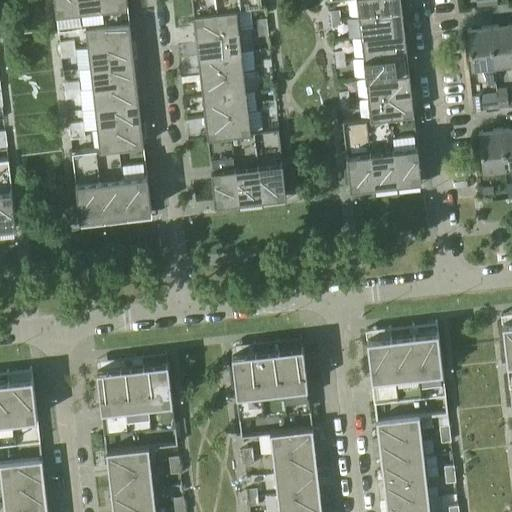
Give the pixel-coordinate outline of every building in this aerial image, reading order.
[(127,2),(126,0),(54,0),(55,10),(127,2)] [(402,11),(400,0),(356,0),(358,16),(402,11)] [(238,29),(236,9),(236,8),(192,13),(195,34),(238,29)] [(340,18),(339,9),(329,10),(330,19),(340,18)] [(404,31),(402,11),(358,16),(361,36),(404,31)] [(267,26),(266,18),(256,19),(257,27),(267,26)] [(341,26),(340,18),(330,19),(331,27),(341,26)] [(131,41),(130,33),(129,20),(85,25),(87,47),(131,41)] [(511,31),(511,23),(490,26),(494,64),(511,62),(511,31)] [(268,34),(267,26),(257,27),(258,36),(268,34)] [(480,27),(467,28),(467,32),(471,67),(481,66),(486,80),(496,79),(494,64),(490,26),(480,27)] [(240,49),(238,29),(195,34),(197,54),(240,49)] [(406,51),(404,31),(361,36),(363,56),(406,51)] [(74,48),(73,40),(59,41),(60,49),(74,48)] [(134,62),(133,53),(131,41),(87,47),(90,67),(134,62)] [(75,56),(74,48),(60,49),(60,58),(75,56)] [(243,70),(240,49),(197,54),(199,75),(243,70)] [(344,58),(344,50),(334,51),(334,59),(344,58)] [(409,71),(406,51),(363,56),(365,76),(409,71)] [(271,67),(270,58),(260,59),(261,68),(271,67)] [(345,67),(344,58),(334,59),(335,68),(345,67)] [(136,82),(135,73),(134,62),(90,67),(92,87),(136,82)] [(272,75),(271,67),(261,68),(262,76),(272,75)] [(245,90),(243,70),(199,75),(202,95),(245,90)] [(411,91),(409,71),(365,76),(368,96),(411,91)] [(79,88),(78,80),(63,82),(64,90),(79,88)] [(138,102),(137,93),(136,82),(92,87),(94,107),(138,102)] [(80,97),(79,88),(64,90),(65,98),(80,97)] [(247,110),(245,90),(202,95),(204,115),(247,110)] [(349,99),(348,90),(338,92),(339,100),(349,99)] [(413,113),(411,91),(368,96),(370,118),(413,113)] [(508,105),(507,94),(497,95),(499,106),(508,105)] [(499,106),(497,95),(487,96),(488,108),(499,106)] [(276,107),(275,99),(265,100),(266,108),(276,107)] [(350,107),(349,99),(339,100),(340,108),(350,107)] [(141,122),(140,114),(138,102),(94,107),(97,128),(141,122)] [(277,115),(276,107),(266,108),(267,116),(277,115)] [(250,132),(247,110),(204,115),(207,137),(250,132)] [(84,129),(83,121),(68,123),(69,131),(84,129)] [(143,144),(142,134),(141,122),(97,128),(99,149),(143,144)] [(511,126),(501,128),(505,167),(511,166),(511,126)] [(501,128),(492,129),(478,131),(483,169),(505,167),(501,128)] [(84,137),(84,129),(69,131),(70,139),(84,137)] [(421,177),(418,156),(417,143),(345,152),(347,164),(349,185),(419,177),(420,177),(421,177)] [(285,192),(283,171),(282,159),(210,167),(214,200),(214,201),(216,201),(216,200),(273,194),(285,192)] [(148,186),(147,174),(146,171),(75,179),(79,216),(151,208),(148,186)] [(492,185),(481,186),(482,195),(493,194),(492,185)] [(0,225),(15,223),(13,201),(11,187),(0,187),(0,225)] [(511,319),(501,321),(503,341),(506,362),(511,361),(511,319)] [(437,328),(414,331),(418,372),(442,369),(440,348),(437,328)] [(414,331),(390,333),(394,375),(418,372),(414,331)] [(390,333),(366,336),(371,377),(394,375),(390,333)] [(285,346),(278,347),(283,387),(307,384),(302,345),(302,344),(285,346)] [(261,349),(254,350),(259,389),(283,387),(278,347),(274,347),(261,349)] [(238,352),(231,352),(233,370),(235,392),(259,389),(254,350),(250,350),(238,352)] [(167,360),(143,362),(148,402),(172,399),(167,360)] [(143,362),(120,365),(124,405),(148,402),(143,362)] [(120,365),(96,368),(101,407),(124,405),(120,365)] [(32,374),(8,377),(13,418),(37,416),(32,374)] [(8,377),(0,377),(0,419),(13,418),(8,377)] [(418,414),(375,419),(376,424),(376,428),(378,439),(420,434),(418,414)] [(449,431),(448,422),(438,424),(439,432),(449,431)] [(312,427),(269,431),(271,452),(315,447),(312,427)] [(450,439),(449,431),(439,432),(440,440),(450,439)] [(420,434),(378,439),(378,444),(379,448),(380,459),(423,455),(420,434)] [(148,446),(106,450),(108,471),(150,466),(148,446)] [(253,454),(252,446),(242,447),(242,455),(253,454)] [(315,447),(271,452),(274,472),(317,467),(315,447)] [(254,463),(253,454),(242,455),(243,464),(254,463)] [(179,463),(178,455),(168,456),(169,464),(179,463)] [(423,455),(380,459),(381,464),(381,468),(382,480),(425,475),(423,455)] [(42,456),(0,460),(0,470),(1,481),(44,476),(42,456)] [(180,471),(179,463),(169,464),(170,472),(180,471)] [(454,472),(453,464),(443,465),(444,473),(454,472)] [(150,466),(108,471),(111,491),(152,486),(150,466)] [(317,467),(274,472),(276,492),(319,488),(317,467)] [(455,481),(454,472),(444,473),(445,482),(455,481)] [(425,475),(382,480),(383,484),(383,489),(385,500),(427,495),(425,475)] [(44,476),(1,481),(4,502),(46,497),(44,476)] [(152,486),(111,491),(113,511),(155,506),(152,486)] [(257,495),(256,486),(246,487),(247,496),(257,495)] [(319,488),(276,492),(278,511),(285,511),(322,508),(319,488)] [(427,495),(385,500),(385,505),(386,509),(385,511),(440,511),(439,494),(427,495)] [(184,503),(183,495),(173,496),(173,504),(184,503)] [(258,503),(257,495),(247,496),(248,504),(258,503)] [(47,511),(46,497),(4,502),(4,511),(47,511)] [(182,511),(184,511),(184,503),(173,504),(174,511),(182,511)]
